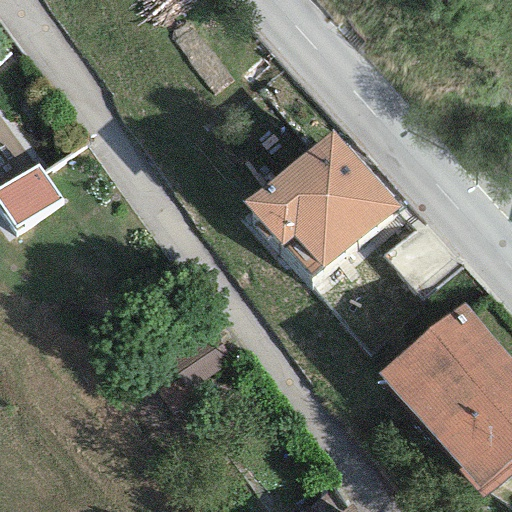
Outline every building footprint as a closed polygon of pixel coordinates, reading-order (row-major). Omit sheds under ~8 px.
[(0,177),(35,158),(9,113),(0,117),(0,177)] [(330,128),(242,200),(308,280),(397,207),(330,128)] [(35,163),(0,186),(0,206),(16,230),(60,200),(35,163)] [(511,359),(463,301),(378,373),(459,468),(456,471),(481,500),(511,474),(511,359)] [(229,374),(195,321),(154,347),(175,379),(155,392),(176,425),(195,413),(187,401),(229,374)]
